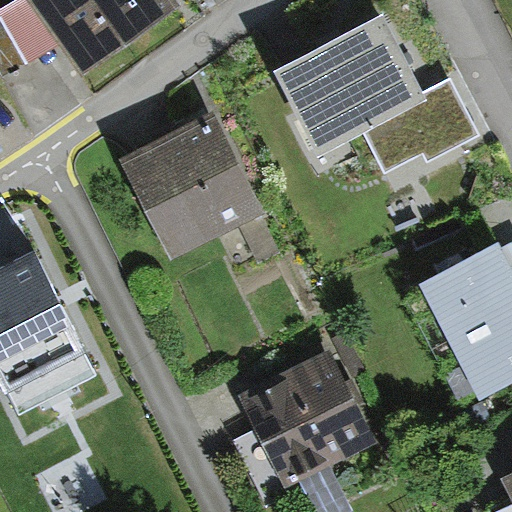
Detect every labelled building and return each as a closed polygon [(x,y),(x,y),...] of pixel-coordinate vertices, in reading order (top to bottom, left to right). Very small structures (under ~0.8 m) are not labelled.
[(24,0),(81,78),(178,8),(172,0),(24,0)] [(280,68),(319,146),(423,95),(384,17),(280,68)] [(122,159),(173,260),(262,215),(211,114),(122,159)] [(420,281),(478,397),(511,379),(511,251),(504,255),(498,242),(420,281)] [(0,262),(0,396),(1,397),(90,353),(36,245),(0,262)] [(291,486),(375,448),(334,356),(249,395),(291,486)]
